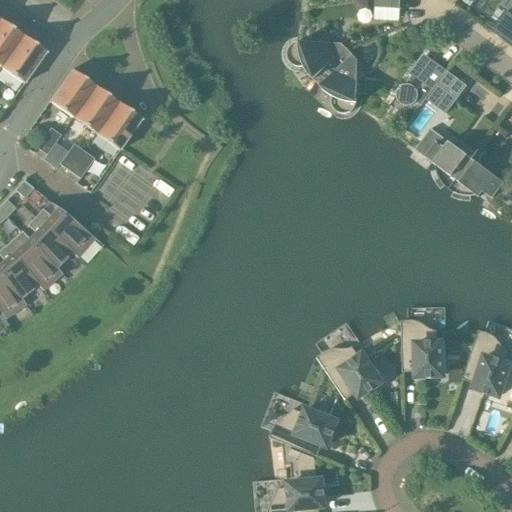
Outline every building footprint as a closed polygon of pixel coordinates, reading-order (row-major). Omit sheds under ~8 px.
[(374,0),(374,7),(399,9),(399,0),(374,0)] [(511,15),(506,11),(492,32),(511,46),(511,15)] [(0,20),(0,66),(1,68),(23,36),(0,20)] [(23,36),(1,68),(25,84),(47,53),(23,36)] [(350,52),(341,43),(299,42),(297,42),(294,43),(291,45),(289,47),(288,50),(287,54),(287,57),(288,60),(290,63),(293,65),(296,66),(299,67),(302,67),(304,67),(305,69),(306,72),(308,74),(310,76),(313,80),(314,79),(317,82),(350,52)] [(350,52),(317,82),(320,86),(319,87),(321,89),(326,92),(330,95),(332,96),(332,98),(331,101),(332,105),(333,108),(335,110),(337,112),(340,114),(344,114),(347,114),(350,112),(352,110),(355,108),(356,105),(356,103),(358,60),(350,52)] [(432,91),(437,85),(447,71),(426,56),(407,82),(407,84),(405,87),(404,88),(403,92),(403,95),(405,98),(408,100),(411,101),(413,101),(417,100),(418,99),(427,88),(432,91)] [(73,118),(95,87),(72,70),(50,102),(73,118)] [(447,71),(437,85),(457,100),(467,86),(447,71)] [(96,135),(118,103),(95,87),(73,118),(96,135)] [(118,103),(96,135),(120,151),(142,120),(118,103)] [(61,136),(51,128),(36,149),(47,156),(61,136)] [(471,159),(471,158),(448,141),(447,142),(450,144),(446,149),(435,140),(423,156),(435,165),(436,168),(436,170),(437,172),(438,175),(439,178),(440,181),(442,183),(445,187),(448,189),(459,175),(471,159)] [(84,152),(74,144),(59,165),(70,172),(84,152)] [(84,152),(70,172),(80,179),(94,159),(84,152)] [(471,159),(459,175),(448,189),(452,192),(454,193),(457,194),(459,195),(462,195),(465,196),(468,196),(472,196),(475,195),(479,197),(479,196),(477,195),(480,190),(492,198),(504,183),(471,159)] [(7,199),(0,206),(0,210),(7,218),(16,209),(7,200),(7,199)] [(36,218),(78,257),(93,240),(103,247),(104,246),(58,208),(50,216),(43,210),(36,218)] [(21,232),(62,274),(57,268),(72,252),(77,258),(78,257),(36,218),(28,225),(35,232),(29,239),(22,231),(21,232)] [(6,246),(44,290),(62,274),(21,232),(6,246)] [(0,271),(25,305),(26,305),(21,298),(38,285),(43,291),(44,290),(6,246),(0,250),(0,255),(4,261),(0,263),(0,271)] [(0,310),(6,319),(25,305),(0,271),(0,310)] [(401,322),(403,372),(416,372),(417,377),(443,376),(442,343),(437,343),(437,331),(423,324),(408,320),(401,322)] [(478,331),(463,380),(476,384),(474,388),(499,396),(510,365),(505,364),(509,352),(507,351),(504,349),(502,346),(500,344),(498,341),(497,340),(495,338),(493,336),(491,335),(489,334),(486,333),(483,332),(480,331),(478,331)] [(381,382),(363,355),(359,357),(352,347),(350,348),(348,349),(345,349),(342,349),(338,349),(335,349),(331,350),(329,350),(326,351),(324,353),(322,354),(319,356),(317,359),(346,400),(357,393),(359,397),(381,382)] [(305,414),(294,410),(292,411),(290,413),(289,415),(287,416),(283,418),(281,420),(278,422),(276,425),(274,428),(273,430),(272,432),(271,435),(271,436),(271,438),(318,457),(323,445),(327,446),(337,422),(306,410),(305,414)] [(288,456),(299,461),(302,453),(291,449),(288,456)] [(319,511),(319,507),(324,507),(322,481),(289,484),(289,488),(277,489),(277,492),(276,494),(275,496),(274,498),(271,503),(270,506),(269,508),(269,510),(268,511),(319,511)]
